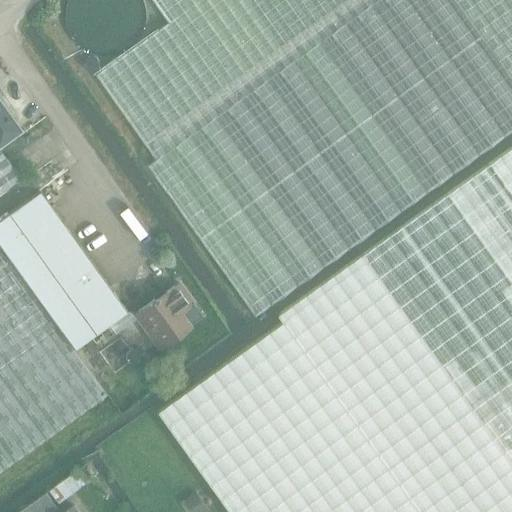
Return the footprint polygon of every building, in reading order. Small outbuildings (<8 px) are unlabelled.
[(511,0),(54,0),(47,6),(101,82),(151,152),(155,159),(152,161),(147,165),(155,176),(255,316),(511,129),(511,0)] [(0,147),(23,130),(0,97),(0,147)] [(265,343),(161,418),(228,511),(511,511),(511,145),(256,329),(265,343)] [(5,157),(0,160),(0,192),(20,178),(5,157)] [(39,190),(0,218),(0,246),(73,348),(125,311),(111,291),(109,288),(89,261),(75,241),(39,190)] [(0,471),(107,395),(73,348),(0,246),(0,471)] [(165,291),(140,309),(151,324),(144,329),(158,348),(203,316),(178,282),(165,291)] [(46,492),(18,511),(50,511),(57,507),(56,505),(46,492)] [(197,492),(183,502),(189,511),(204,511),(209,509),(197,492)]
